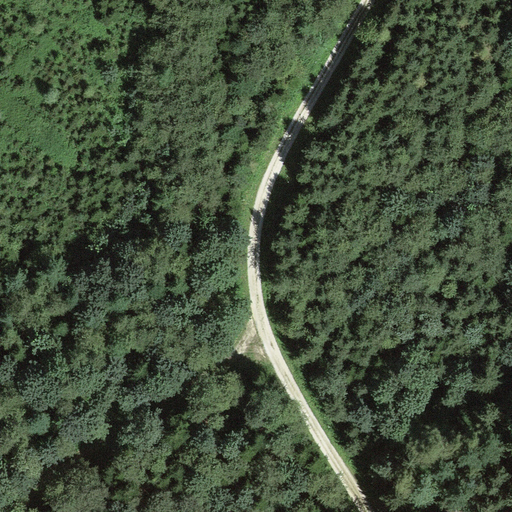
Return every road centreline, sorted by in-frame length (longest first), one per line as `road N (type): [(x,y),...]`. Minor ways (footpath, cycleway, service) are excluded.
road 1 (track): [(366,511),(283,377),(262,330),(250,263),(273,164),(368,0)]
road 2 (track): [(262,330),(0,504)]
